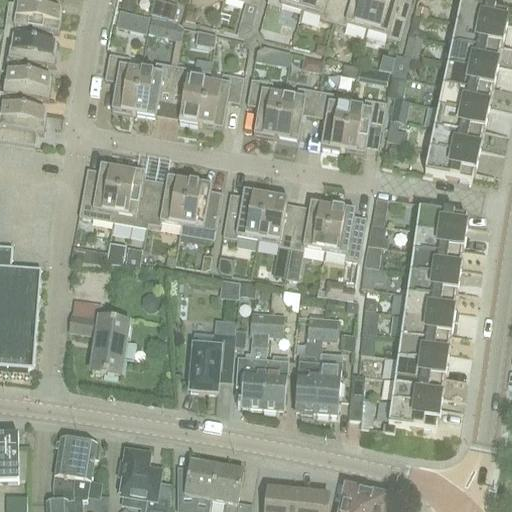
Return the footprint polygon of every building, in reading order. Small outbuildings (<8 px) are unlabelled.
[(14,0),(14,6),(9,6),(62,14),(56,13),(58,2),(65,3),(65,0),(14,0)] [(224,0),(225,0),(258,10),(260,0),(224,0)] [(302,13),(305,0),(269,0),(267,7),(280,11),(281,7),(302,13)] [(333,26),(340,0),(305,0),(302,13),(322,19),(321,22),(333,26)] [(367,31),(375,0),(340,0),(333,26),(346,29),(347,26),(367,31)] [(400,0),(375,0),(367,31),(387,37),(386,41),(399,45),(411,3),(400,0)] [(507,15),(461,5),(456,27),(505,37),(508,24),(505,24),(507,15)] [(61,17),(62,14),(9,6),(4,40),(57,48),(51,47),(53,36),(59,37),(62,17),(61,17)] [(155,24),(154,38),(176,39),(176,25),(155,24)] [(502,50),(505,37),(456,27),(452,48),(498,58),(500,50),(502,50)] [(56,50),(57,48),(4,40),(0,63),(0,73),(51,82),(52,81),(46,80),(48,69),(54,70),(57,50),(56,50)] [(496,66),(498,58),(452,48),(448,69),(496,79),(499,66),(496,66)] [(134,118),(142,73),(129,71),(131,62),(110,58),(105,84),(117,86),(112,114),(134,118)] [(161,94),(172,96),(177,70),(178,60),(172,59),(170,69),(156,67),(155,75),(142,73),(134,118),(156,122),(161,94)] [(493,92),(496,79),(448,69),(443,90),(489,100),(491,92),(493,92)] [(201,129),(210,76),(177,70),(172,96),(184,98),(179,126),(201,129)] [(51,84),(51,82),(0,73),(0,74),(7,75),(4,95),(0,95),(0,108),(46,115),(41,114),(43,103),(49,104),(52,84),(51,84)] [(211,76),(210,76),(201,129),(223,133),(228,106),(239,108),(244,82),(223,78),(221,87),(210,85),(211,76)] [(276,143),(284,98),(271,96),(273,87),(252,83),(247,109),(259,111),(254,139),(276,143)] [(487,108),(489,100),(443,90),(439,111),(487,121),(490,109),(487,108)] [(303,119),(314,121),(319,95),(298,92),(297,100),(284,98),(276,143),(298,147),(303,119)] [(343,154),(351,110),(338,107),(340,99),(319,95),(314,121),(326,123),(321,151),(343,154)] [(53,103),(50,112),(68,117),(71,108),(53,103)] [(381,133),(386,107),(365,103),(363,112),(351,110),(343,154),(365,158),(370,131),(381,133)] [(402,127),(426,126),(425,104),(402,104),(402,127)] [(44,137),(47,118),(46,117),(46,115),(0,108),(2,109),(0,122),(0,143),(36,148),(38,136),(44,137)] [(484,134),(487,121),(439,111),(434,132),(480,142),(482,134),(484,134)] [(479,150),(480,142),(434,132),(430,153),(478,164),(481,151),(479,150)] [(475,177),(478,164),(430,153),(425,175),(471,185),(473,176),(475,177)] [(114,226),(123,172),(101,169),(100,175),(88,173),(79,220),(114,226)] [(147,232),(156,185),(144,183),(145,176),(123,172),(114,226),(147,232)] [(181,238),(190,184),(168,180),(167,187),(156,185),(147,232),(148,232),(149,227),(161,230),(162,226),(181,229),(180,238),(181,238)] [(211,195),(212,188),(190,184),(181,238),(215,244),(223,197),(211,195)] [(258,243),(266,198),(244,194),(243,200),(231,198),(223,241),(237,243),(238,239),(258,243)] [(291,253),(298,210),(287,208),(288,202),(266,198),(258,243),(279,246),(278,250),(291,253)] [(325,254),(333,210),(311,206),(310,212),(298,210),(291,253),(304,255),(304,251),(325,254)] [(355,213),(333,210),(325,254),(346,258),(345,262),(359,264),(366,222),(354,220),(355,213)] [(420,212),(417,233),(466,240),(468,228),(465,227),(466,218),(420,212)] [(464,254),(466,240),(417,233),(414,255),(460,261),(461,254),(464,254)] [(110,247),(106,269),(123,270),(126,250),(110,247)] [(0,370),(35,373),(43,276),(13,273),(14,253),(0,252),(0,370)] [(459,270),(460,261),(414,255),(410,276),(460,283),(461,271),(459,270)] [(458,297),(460,283),(410,276),(407,298),(454,305),(455,296),(458,297)] [(301,310),(304,294),(289,291),(285,306),(301,310)] [(453,313),(454,305),(407,298),(404,319),(453,326),(455,313),(453,313)] [(238,362),(236,390),(244,391),(242,411),(263,413),(267,364),(269,339),(271,318),(256,317),(253,358),(247,357),(246,363),(238,362)] [(271,318),(269,339),(283,340),(285,319),(271,318)] [(452,339),(453,326),(404,319),(401,341),(448,348),(449,339),(452,339)] [(100,322),(100,324),(73,320),(70,335),(96,339),(93,354),(95,354),(92,374),(120,379),(128,326),(100,322)] [(323,343),(325,322),(309,321),(307,342),(323,343)] [(337,345),(339,323),(325,322),(323,343),(337,345)] [(194,350),(189,395),(217,398),(218,386),(229,387),(233,350),(235,350),(236,343),(237,327),(215,325),(213,340),(196,339),(195,350),(194,350)] [(447,356),(448,348),(401,341),(398,362),(447,369),(449,356),(447,356)] [(317,417),(322,357),(321,357),(320,367),(315,367),(316,360),(300,359),(296,416),(317,417)] [(338,419),(343,358),(322,357),(317,417),(338,419)] [(267,364),(263,413),(284,415),(288,360),(274,359),(273,364),(267,364)] [(445,382),(447,369),(398,362),(395,384),(442,391),(443,382),(445,382)] [(364,399),(365,381),(358,380),(353,379),(351,398),(364,399)] [(441,398),(442,391),(395,384),(392,406),(441,413),(443,399),(441,398)] [(362,424),(364,399),(351,398),(349,423),(362,424)] [(364,420),(377,422),(379,405),(366,404),(364,420)] [(439,425),(441,413),(392,406),(389,427),(436,434),(437,425),(439,425)] [(0,486),(20,486),(20,439),(0,438),(0,486)] [(101,503),(103,488),(91,486),(97,450),(63,444),(55,490),(57,506),(48,507),(48,511),(84,511),(84,505),(89,505),(89,501),(101,503)] [(171,511),(171,491),(158,489),(160,477),(146,474),(149,460),(128,456),(126,469),(122,468),(120,481),(126,481),(123,500),(149,504),(147,511),(171,511)] [(213,505),(219,471),(193,466),(184,511),(194,511),(196,502),(213,505)] [(245,475),(219,471),(213,505),(225,507),(223,511),(253,511),(254,509),(240,506),(245,475)] [(328,511),(330,500),(299,496),(269,493),(266,511),(328,511)] [(344,511),(384,511),(387,503),(349,494),(344,511)]
